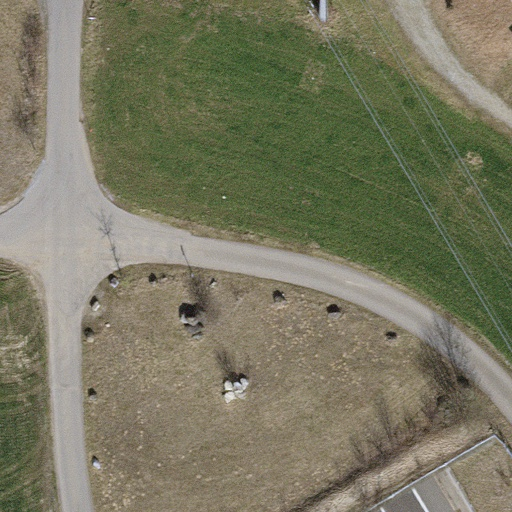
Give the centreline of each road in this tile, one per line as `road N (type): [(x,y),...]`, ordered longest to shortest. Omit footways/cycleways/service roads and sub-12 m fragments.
road 1 (motorway): [(384,511),(73,0)]
road 2 (track): [(511,402),(415,314),(350,282),(195,250),(65,238)]
road 3 (motorway): [(0,108),(247,511)]
road 4 (track): [(65,238),(79,511)]
road 5 (track): [(69,0),(65,238)]
road 6 (unknown): [(511,144),(460,154),(427,171),(394,207),(367,290)]
road 7 (track): [(511,121),(449,66),(411,0)]
